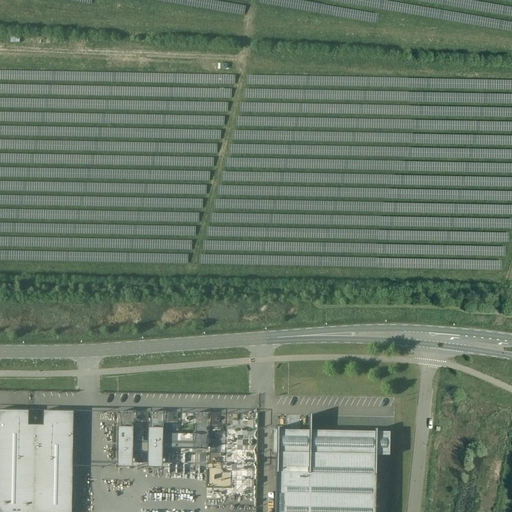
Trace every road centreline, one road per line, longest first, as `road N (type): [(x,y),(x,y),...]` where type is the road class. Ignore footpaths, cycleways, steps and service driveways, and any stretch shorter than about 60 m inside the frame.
road 1 (unclassified): [(251,339),(0,352)]
road 2 (unclassified): [(431,329),(251,339)]
road 3 (unclassified): [(251,339),(430,344)]
road 4 (unclassified): [(430,344),(413,511)]
